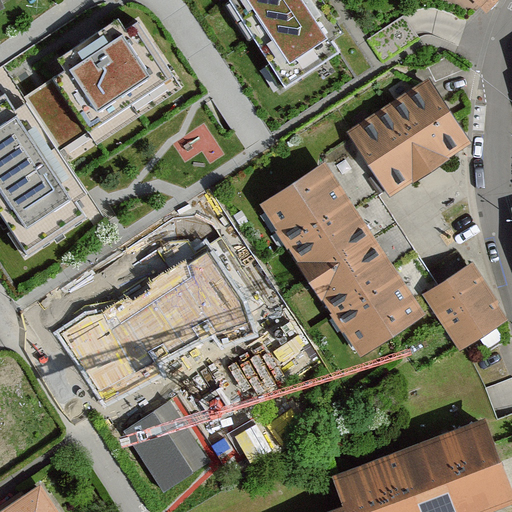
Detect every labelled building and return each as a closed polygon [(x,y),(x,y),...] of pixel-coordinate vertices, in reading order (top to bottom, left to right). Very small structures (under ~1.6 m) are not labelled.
[(306,0),(226,0),(282,88),(343,52),(306,0)] [(37,87),(66,143),(149,100),(150,102),(169,93),(160,77),(175,69),(155,32),(143,38),(132,17),(65,52),(74,68),(37,87)] [(430,78),(353,131),(394,190),(471,137),(430,78)] [(35,111),(0,134),(0,182),(24,219),(66,191),(45,161),(61,150),(35,111)] [(331,163),(264,204),(358,354),(425,312),(331,163)] [(474,260),(425,291),(460,346),(509,315),(474,260)] [(130,344),(156,393),(220,360),(194,310),(130,344)] [(174,397),(126,427),(164,490),(213,460),(174,397)] [(346,504),(324,511),(462,511),(511,493),(511,492),(483,418),(334,475),(346,504)] [(56,511),(38,484),(0,508),(0,511),(56,511)]
